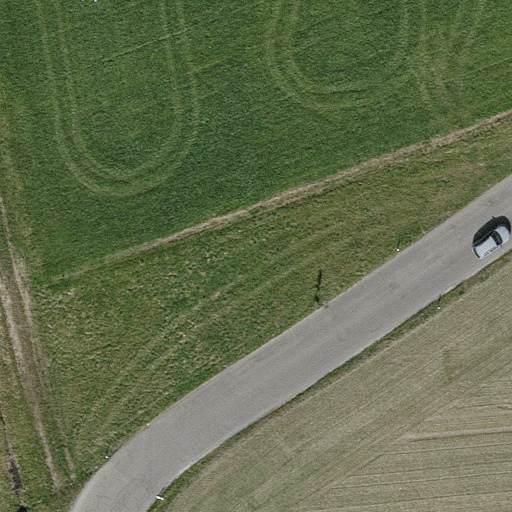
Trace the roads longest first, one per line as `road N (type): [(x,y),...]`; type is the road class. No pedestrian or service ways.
road 1 (secondary): [(511,214),(184,438),(118,511)]
road 2 (track): [(0,230),(43,446),(74,511)]
